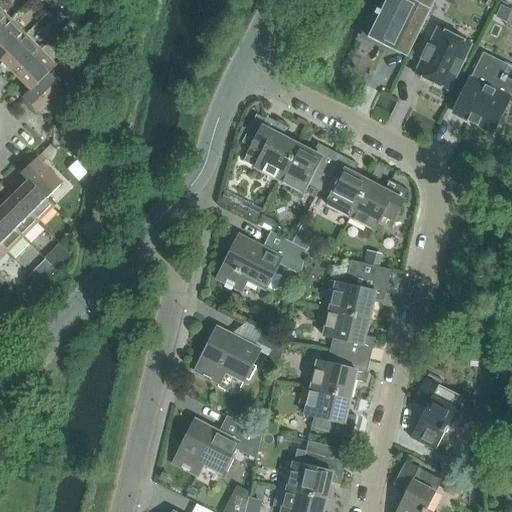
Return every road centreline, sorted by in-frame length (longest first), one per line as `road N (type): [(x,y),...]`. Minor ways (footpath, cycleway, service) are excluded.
road 1 (residential): [(364,511),(437,190),(424,163),(242,70)]
road 2 (residential): [(122,511),(170,314),(170,274),(138,242)]
road 3 (residential): [(138,242),(200,180),(220,103),(242,70)]
road 4 (residential): [(0,388),(138,242)]
